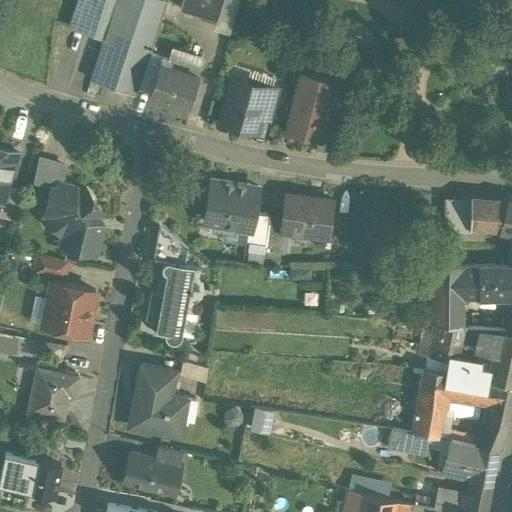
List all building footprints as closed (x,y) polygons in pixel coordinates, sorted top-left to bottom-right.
[(79,0),(70,28),(104,38),(116,0),(79,0)] [(116,0),(104,38),(90,80),(135,95),(138,87),(145,64),(166,0),(116,0)] [(180,0),(179,7),(197,13),(198,8),(217,14),(221,0),(180,0)] [(355,59),(340,56),(333,80),(336,81),(335,85),(347,88),(355,59)] [(198,73),(159,60),(157,68),(149,91),(148,95),(187,108),(198,73)] [(145,64),(138,87),(149,91),(157,68),(145,64)] [(333,80),(300,72),(292,103),(299,105),(291,134),(320,141),(335,85),(336,81),(333,80)] [(246,79),(238,77),(232,81),(222,121),(254,130),(258,118),(266,87),(266,86),(266,87),(263,88),(249,85),(246,79)] [(271,84),(266,86),(266,87),(258,118),(271,122),(281,86),(271,84)] [(509,145),(495,141),(492,153),(506,156),(509,145)] [(17,152),(0,147),(0,198),(3,200),(4,200),(8,185),(17,152)] [(64,165),(40,159),(32,190),(49,194),(51,187),(57,189),(59,183),(60,183),(64,165)] [(258,188),(211,180),(207,205),(209,206),(206,222),(247,229),(250,229),(253,212),(258,188)] [(79,192),(74,186),(60,183),(59,183),(57,189),(51,187),(49,194),(46,206),(55,208),(70,230),(68,231),(65,243),(61,243),(61,244),(94,252),(101,223),(94,214),(101,209),(85,188),(79,192)] [(8,185),(4,200),(3,200),(0,210),(0,216),(13,220),(20,188),(8,185)] [(332,197),(286,191),(283,217),(282,231),(288,232),(327,237),(332,197)] [(443,234),(471,233),(471,222),(472,196),(444,195),(443,234)] [(511,197),(506,196),(472,196),(471,222),(499,227),(511,230),(511,197)] [(269,215),(253,212),(250,229),(247,229),(246,242),(265,244),(269,215)] [(283,217),(269,215),(265,244),(265,250),(285,253),(288,232),(282,231),(281,231),(283,217)] [(188,245),(160,224),(153,259),(164,261),(184,265),(188,245)] [(511,254),(504,254),(502,265),(508,265),(511,265),(511,254)] [(66,261),(39,256),(36,271),(63,276),(66,261)] [(163,272),(165,273),(161,295),(150,293),(145,320),(155,322),(153,330),(164,333),(163,336),(164,339),(167,341),(169,343),(173,343),(176,342),(182,343),(183,338),(180,337),(194,267),(184,265),(164,261),(162,262),(160,263),(159,265),(159,267),(160,270),(161,271),(163,272)] [(463,263),(434,263),(433,324),(443,325),(459,326),(460,313),(461,296),(463,263)] [(511,268),(507,268),(508,265),(502,265),(478,264),(471,263),(470,263),(463,263),(461,296),(511,293),(511,268)] [(95,290),(52,281),(43,325),(86,334),(89,316),(88,316),(89,308),(91,308),(95,290)] [(511,315),(460,313),(459,326),(459,328),(460,328),(498,330),(509,331),(511,315)] [(459,326),(443,325),(440,340),(458,342),(460,328),(459,328),(459,326)] [(511,330),(509,331),(498,330),(493,354),(492,357),(511,360),(511,330)] [(0,360),(44,363),(45,338),(0,334),(0,360)] [(458,342),(440,340),(436,358),(455,359),(458,342)] [(511,360),(492,357),(490,368),(480,367),(480,365),(465,363),(463,375),(511,383),(511,360)] [(207,367),(183,360),(179,373),(205,381),(207,367)] [(176,370),(140,364),(128,425),(161,431),(163,424),(181,427),(187,397),(171,394),(176,370)] [(79,375),(36,365),(27,411),(63,418),(69,393),(75,394),(79,375)] [(447,372),(424,369),(413,431),(429,434),(437,436),(445,393),(443,392),(447,372)] [(511,383),(463,375),(447,372),(443,392),(445,393),(485,399),(484,407),(489,408),(487,418),(488,418),(509,421),(511,407),(511,383)] [(271,434),(277,411),(257,407),(252,430),(271,434)] [(509,421),(488,418),(482,445),(482,446),(499,449),(509,421)] [(477,435),(449,429),(447,438),(451,439),(451,438),(476,443),(477,435)] [(429,434),(413,431),(410,446),(426,450),(429,434)] [(476,443),(451,438),(451,439),(442,474),(471,480),(491,484),(499,449),(482,446),(482,445),(476,443)] [(182,451),(157,445),(154,458),(177,463),(177,464),(179,464),(182,451)] [(25,455),(0,449),(0,481),(19,485),(25,455)] [(154,458),(132,453),(125,482),(157,489),(158,482),(173,485),(177,464),(177,463),(154,458)] [(61,462),(25,455),(19,485),(28,487),(27,488),(54,493),(61,462)] [(391,490),(391,477),(351,475),(351,488),(391,490)] [(491,484),(471,480),(468,492),(488,496),(491,484)] [(468,492),(437,486),(433,505),(440,507),(440,506),(453,509),(467,511),(485,511),(488,496),(468,492)] [(358,511),(363,491),(347,488),(342,511),(358,511)] [(396,498),(363,491),(358,511),(392,511),(393,511),(396,498)] [(404,511),(408,501),(396,498),(393,511),(394,511),(404,511)] [(153,511),(108,502),(105,511),(153,511)]
